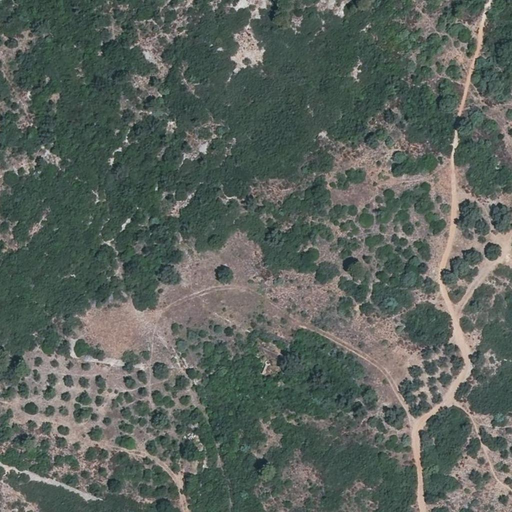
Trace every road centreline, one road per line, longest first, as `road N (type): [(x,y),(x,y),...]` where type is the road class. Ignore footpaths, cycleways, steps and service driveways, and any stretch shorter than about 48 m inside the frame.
road 1 (track): [(424,511),(420,437),(464,362),(444,281),(446,252),(457,123),(492,0)]
road 2 (track): [(155,314),(185,297),(245,288),(388,370),(420,437)]
road 3 (track): [(187,511),(169,469),(156,459),(30,426)]
